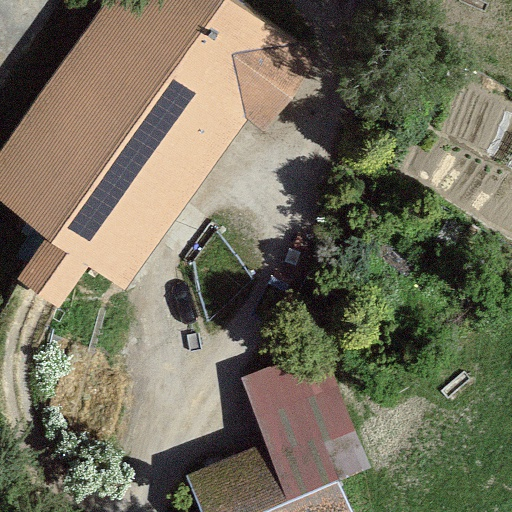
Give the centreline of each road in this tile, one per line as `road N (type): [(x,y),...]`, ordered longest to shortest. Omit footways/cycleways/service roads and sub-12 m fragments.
road 1 (track): [(345,54),(211,391),(140,511)]
road 2 (track): [(365,0),(345,54),(301,0)]
